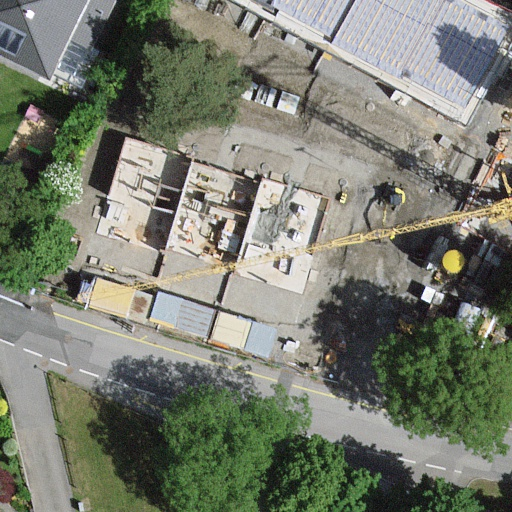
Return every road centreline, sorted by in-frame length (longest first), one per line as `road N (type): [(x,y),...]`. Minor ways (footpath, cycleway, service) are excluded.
road 1 (residential): [(8,320),(266,401),(511,459)]
road 2 (residential): [(8,320),(53,511)]
